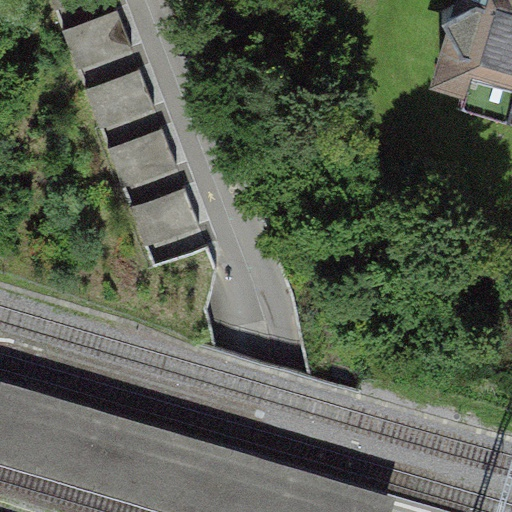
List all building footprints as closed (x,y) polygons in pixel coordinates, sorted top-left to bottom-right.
[(511,0),(464,0),(464,1),(444,12),(455,32),(443,72),(511,92),(511,98),(508,112),(511,113),(511,112),(511,0)] [(119,7),(65,28),(79,65),(133,43),(119,7)] [(141,66),(87,87),(102,125),(156,104),(141,66)] [(163,124),(108,146),(124,184),(178,162),(163,124)] [(186,184),(132,205),(147,243),(201,222),(186,184)] [(0,456),(189,511),(408,511),(412,500),(0,378),(0,456)]
